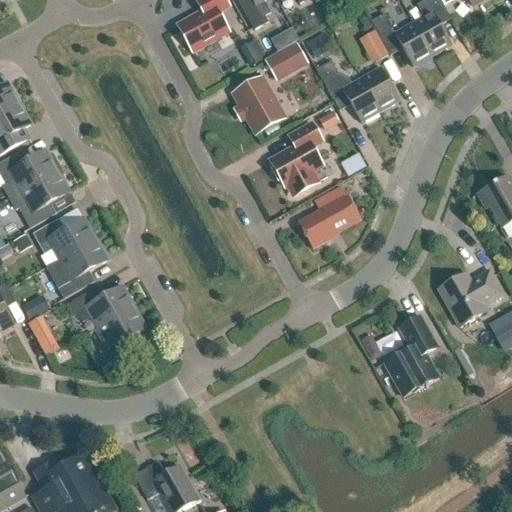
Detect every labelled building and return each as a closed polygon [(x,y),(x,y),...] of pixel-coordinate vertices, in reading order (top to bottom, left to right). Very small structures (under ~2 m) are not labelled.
[(203,15),(178,29),(193,54),(229,34),(218,15),(230,9),(224,0),(203,0),(197,4),(203,15)] [(264,4),(270,0),(237,0),(237,1),(254,32),(268,25),(264,19),(270,15),(264,4)] [(337,0),(343,10),(356,3),(354,0),(337,0)] [(425,20),(414,26),(433,59),(452,48),(439,24),(450,18),(444,9),(439,0),(432,0),(419,8),(425,20)] [(439,0),(444,9),(459,0),(467,0),(473,10),(490,0),(439,0)] [(385,17),(372,24),(387,52),(400,45),(414,70),(433,59),(414,26),(396,36),(385,17)] [(388,58),(375,34),(359,43),(372,67),(388,58)] [(315,61),(333,51),(324,36),(307,46),(315,61)] [(251,69),(264,62),(254,44),(240,51),(251,69)] [(276,85),(308,67),(296,45),(264,63),(276,85)] [(381,115),(362,82),(346,90),(332,64),(317,73),(334,104),(345,98),(361,126),(381,115)] [(400,104),(381,71),(362,82),(381,115),(400,104)] [(256,137),(284,121),(262,82),(234,97),(256,137)] [(0,117),(19,107),(7,86),(0,90),(0,117)] [(31,128),(19,107),(0,117),(0,159),(19,149),(18,148),(14,150),(9,141),(31,128)] [(325,134),(339,126),(333,115),(319,123),(325,134)] [(311,150),(322,144),(313,127),(290,140),(296,151),(272,164),(286,189),(289,188),(295,199),(311,190),(305,179),(322,170),(311,150)] [(21,154),(0,166),(0,177),(5,187),(3,188),(11,201),(58,175),(46,154),(27,164),(21,154)] [(344,177),(363,168),(356,156),(338,165),(344,177)] [(70,196),(58,175),(11,201),(17,213),(19,212),(31,232),(57,217),(51,206),(70,196)] [(511,186),(508,180),(493,188),(494,190),(483,196),(483,197),(480,198),(487,211),(490,210),(502,231),(511,226),(511,186)] [(343,227),(357,219),(342,191),(316,205),(323,219),(303,230),(301,226),(300,226),(314,251),(331,241),(328,235),(333,232),(336,233),(342,229),(343,227)] [(60,262),(96,243),(84,222),(66,232),(60,222),(33,237),(45,257),(54,252),(60,262)] [(25,239),(15,244),(20,253),(30,248),(25,239)] [(108,264),(96,243),(47,271),(64,302),(95,285),(89,274),(108,264)] [(484,309),(503,298),(490,274),(471,284),(467,277),(439,292),(460,330),(488,315),(484,309)] [(0,335),(15,327),(6,311),(16,305),(0,276),(0,335)] [(99,331),(134,311),(122,290),(104,300),(98,290),(72,305),(83,325),(93,320),(99,331)] [(128,342),(146,332),(134,311),(99,331),(106,344),(102,346),(100,349),(99,354),(107,368),(134,353),(128,342)] [(47,331),(41,319),(28,326),(35,338),(47,331)] [(414,395),(439,381),(439,380),(438,381),(425,358),(438,351),(420,319),(400,331),(411,351),(385,366),(403,399),(413,394),(414,395)] [(57,473),(53,468),(38,476),(48,494),(35,501),(40,511),(113,511),(84,459),(70,467),(70,466),(57,473)] [(161,495),(170,511),(183,511),(199,503),(180,469),(165,477),(158,465),(134,478),(148,503),(161,495)] [(0,511),(3,511),(25,501),(8,471),(0,475),(0,511)]
